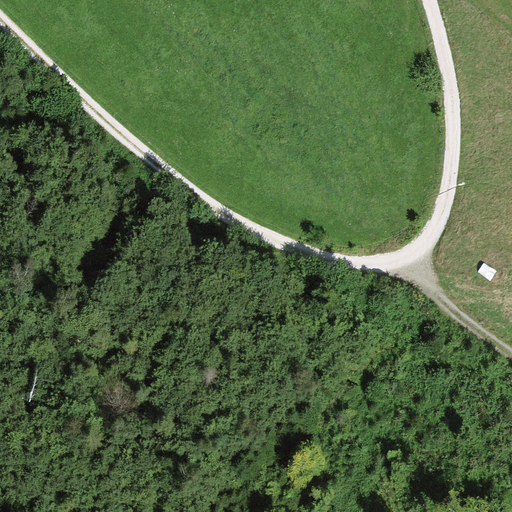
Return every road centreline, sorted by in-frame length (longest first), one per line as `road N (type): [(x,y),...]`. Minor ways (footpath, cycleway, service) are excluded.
road 1 (track): [(0,24),(162,178),(217,219),(357,264),(410,258),(433,229),(446,177),(445,74),(424,0)]
road 2 (track): [(433,229),(511,350)]
